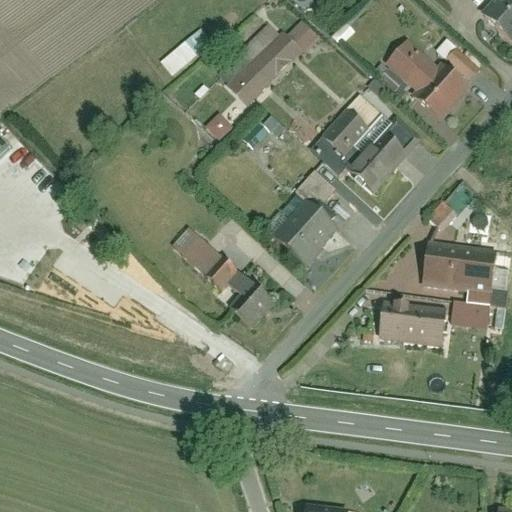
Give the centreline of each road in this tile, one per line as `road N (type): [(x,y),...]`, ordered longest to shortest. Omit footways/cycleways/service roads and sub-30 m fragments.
road 1 (residential): [(511,93),(261,358),(234,404)]
road 2 (secondary): [(234,404),(511,441)]
road 3 (secondary): [(0,336),(131,384),(234,404)]
